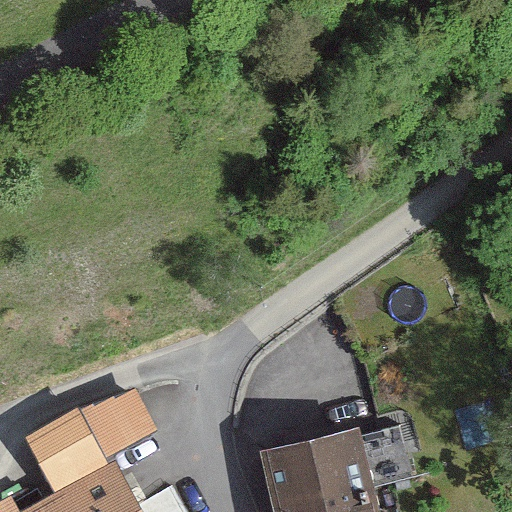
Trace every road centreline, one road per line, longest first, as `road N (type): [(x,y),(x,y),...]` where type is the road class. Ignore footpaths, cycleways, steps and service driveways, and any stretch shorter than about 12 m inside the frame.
road 1 (residential): [(511,145),(217,365),(209,452),(227,511)]
road 2 (unclassified): [(152,0),(0,80)]
